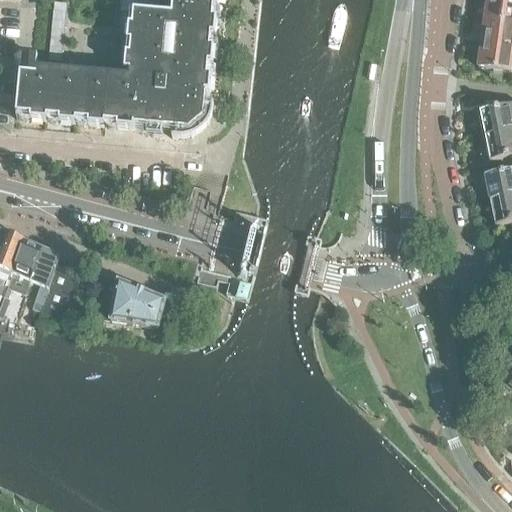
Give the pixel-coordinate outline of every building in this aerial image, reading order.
[(216,39),(217,22),(214,22),(215,10),(218,10),(219,0),(167,0),(166,17),(135,15),(134,29),(130,28),(129,45),(132,46),(131,58),(127,57),(126,74),(131,75),(130,80),(38,72),(39,60),(22,59),(16,64),(21,71),(22,71),(18,118),(32,120),(31,123),(48,125),(49,121),(61,122),(60,126),(77,128),(78,124),(90,125),(89,129),(105,130),(106,130),(106,127),(118,128),(118,131),(135,133),(135,129),(174,132),(173,139),(173,141),(179,141),(192,140),(194,139),(209,127),(210,125),(212,121),(212,119),(213,117),(214,115),(214,113),(214,106),(206,106),(207,96),(211,97),(212,80),(208,79),(209,67),(213,68),(215,51),(211,50),(212,38),(216,39)] [(511,0),(488,0),(486,21),(511,24),(511,0)] [(511,24),(486,21),(482,45),(511,49),(511,24)] [(511,49),(482,45),(479,68),(511,73),(511,65),(511,49)] [(511,105),(480,112),(485,138),(511,132),(511,105)] [(503,161),(504,167),(511,165),(511,132),(485,138),(491,164),(503,161)] [(485,177),(490,203),(511,198),(511,165),(504,167),(505,173),(485,177)] [(511,198),(490,203),(496,228),(511,224),(511,198)] [(8,238),(0,258),(0,298),(5,301),(25,246),(25,245),(8,238)] [(25,246),(5,301),(9,302),(12,294),(17,295),(23,281),(31,286),(43,252),(34,248),(32,249),(25,246)] [(53,256),(43,252),(31,286),(41,290),(33,313),(42,316),(61,262),(54,259),(53,256)] [(61,262),(42,316),(40,321),(64,327),(83,270),(61,262)] [(221,278),(201,274),(198,286),(218,290),(221,278)] [(167,304),(104,279),(97,298),(102,300),(97,322),(112,325),(112,322),(160,332),(167,304)] [(249,305),(253,288),(240,285),(236,302),(249,305)]
